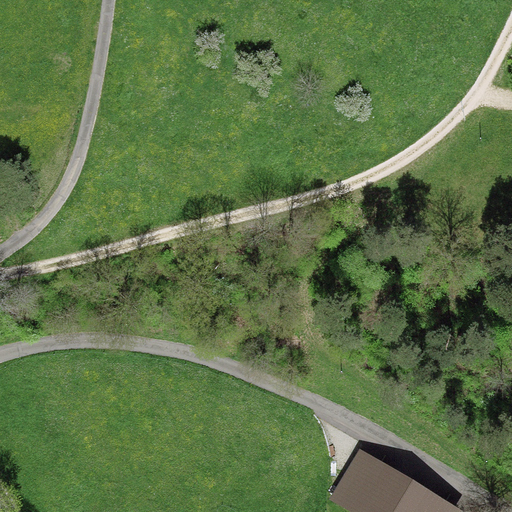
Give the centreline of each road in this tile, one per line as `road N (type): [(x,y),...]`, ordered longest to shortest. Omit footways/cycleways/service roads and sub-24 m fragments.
road 1 (track): [(0,272),(281,208),(366,178),(411,155),(472,103),(511,27)]
road 2 (track): [(0,354),(103,341),(188,350),(337,410)]
road 3 (track): [(110,0),(76,169),(33,228),(0,251)]
road 4 (residential): [(337,410),(510,511)]
